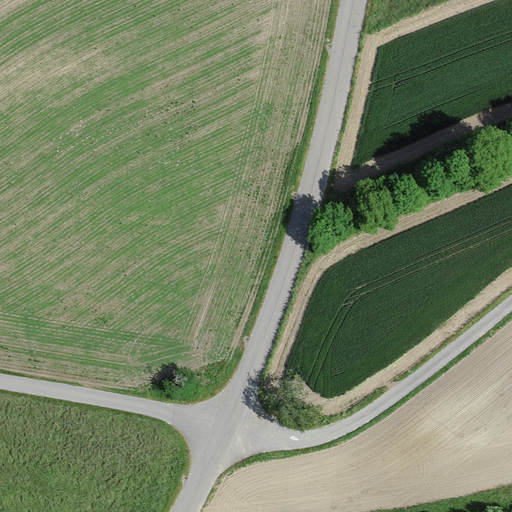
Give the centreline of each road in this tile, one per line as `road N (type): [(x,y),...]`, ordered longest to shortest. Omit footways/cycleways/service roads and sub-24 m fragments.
road 1 (unclassified): [(226,427),(296,244),(353,0)]
road 2 (track): [(511,302),(344,427),(297,440),(226,427)]
road 3 (unclassified): [(226,427),(0,381)]
